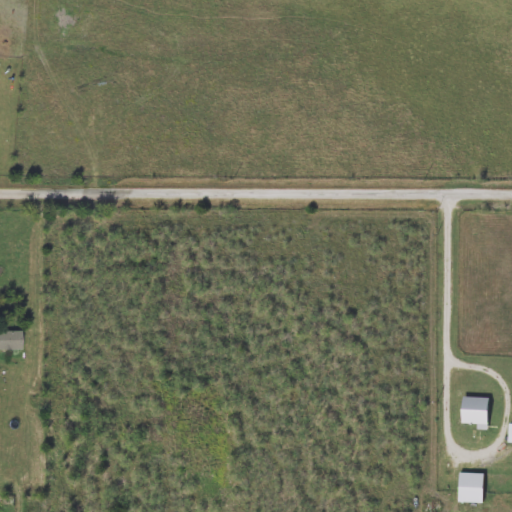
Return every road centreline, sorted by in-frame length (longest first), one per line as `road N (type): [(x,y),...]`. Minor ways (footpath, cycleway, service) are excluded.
road 1 (residential): [(0,190),(511,193)]
road 2 (track): [(100,191),(86,143),(29,28),(0,2)]
